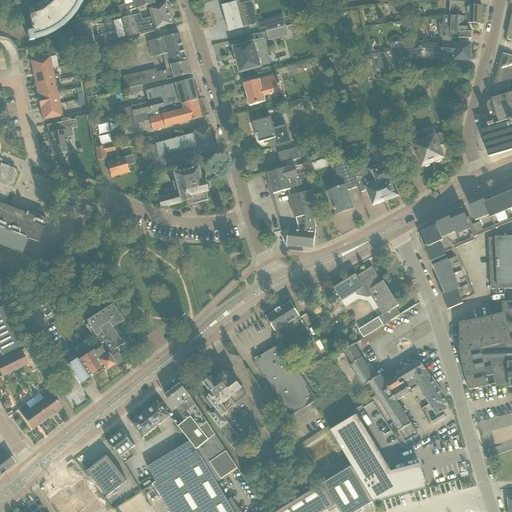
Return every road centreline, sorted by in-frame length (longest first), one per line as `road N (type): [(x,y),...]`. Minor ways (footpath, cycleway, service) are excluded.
road 1 (residential): [(33,467),(273,281)]
road 2 (unclassified): [(493,511),(433,311),(392,228)]
road 3 (residential): [(248,217),(183,0)]
road 4 (unclassified): [(478,179),(465,131),(498,0)]
road 5 (residential): [(248,217),(159,220),(109,191)]
road 6 (residential): [(273,281),(392,228)]
